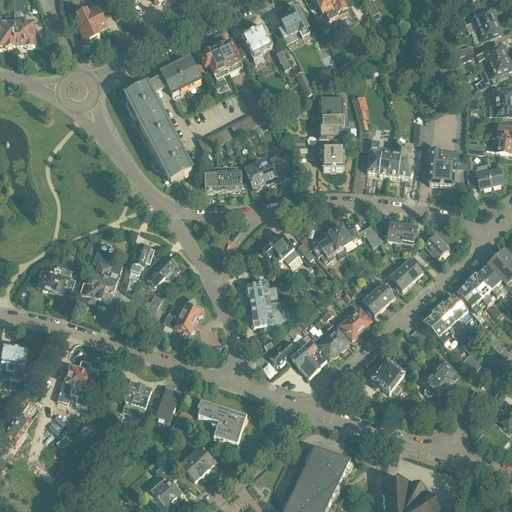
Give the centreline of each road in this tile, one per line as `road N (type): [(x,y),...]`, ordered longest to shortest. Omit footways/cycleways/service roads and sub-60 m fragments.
road 1 (residential): [(305,409),(492,239)]
road 2 (residential): [(234,385),(0,315)]
road 3 (residential): [(492,239),(444,217),(395,208),(346,203),(268,213)]
road 4 (residential): [(89,78),(242,0)]
road 5 (residential): [(305,409),(197,511)]
road 6 (residential): [(443,450),(305,409)]
